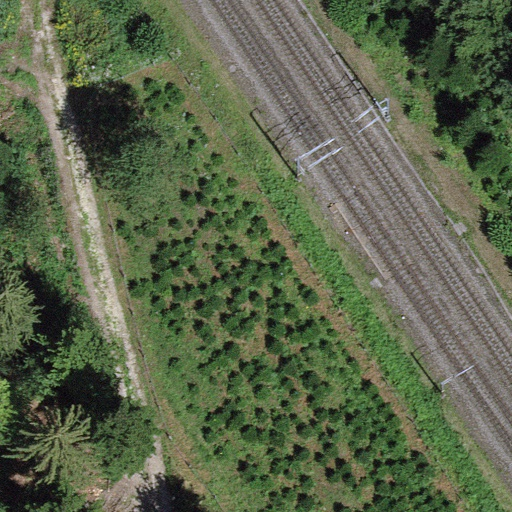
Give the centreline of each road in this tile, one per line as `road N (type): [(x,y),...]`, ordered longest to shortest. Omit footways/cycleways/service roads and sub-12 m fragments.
road 1 (track): [(64,0),(157,511)]
road 2 (track): [(422,0),(511,123)]
